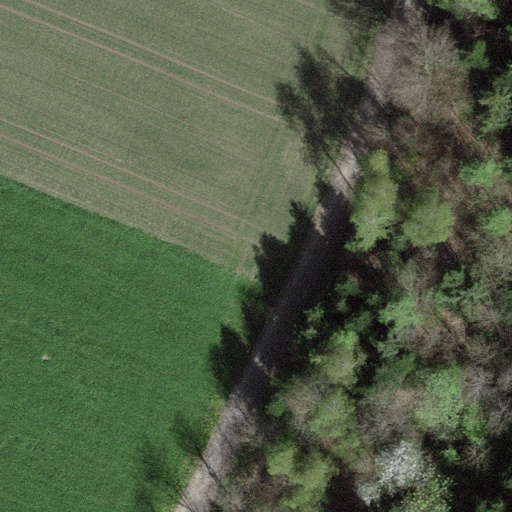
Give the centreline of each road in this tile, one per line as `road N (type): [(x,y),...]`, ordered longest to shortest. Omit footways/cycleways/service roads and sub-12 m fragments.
road 1 (track): [(397,0),(277,406),(223,511)]
road 2 (track): [(277,406),(511,394)]
